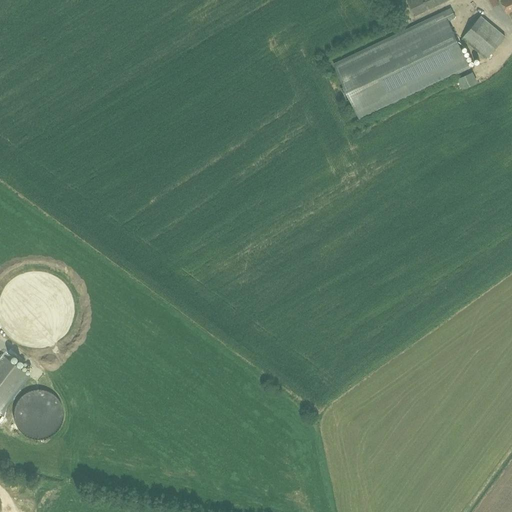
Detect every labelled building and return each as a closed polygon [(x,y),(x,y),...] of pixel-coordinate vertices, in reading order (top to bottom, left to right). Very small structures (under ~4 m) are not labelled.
[(414,16),(448,0),(410,0),(408,1),(414,16)] [(499,0),(491,0),(495,8),(502,5),(499,0)] [(511,0),(503,0),(501,1),(507,13),(511,10),(511,0)] [(448,21),(455,18),(451,9),(333,63),(359,119),(470,68),(448,21)] [(511,53),(495,18),(468,31),(490,76),(511,65),(511,53)] [(475,72),(460,79),(465,89),(480,82),(475,72)] [(502,104),(505,111),(510,109),(508,102),(502,104)] [(0,355),(0,408),(26,376),(0,355)] [(46,374),(44,377),(53,383),(55,380),(46,374)] [(61,423),(62,417),(61,409),(58,402),(52,396),(45,392),(38,390),(30,391),(23,395),(17,401),(13,408),(12,415),(12,419),(13,423),(16,429),(20,434),(27,438),(33,440),(40,440),(46,439),(53,435),(58,430),(61,423)]
